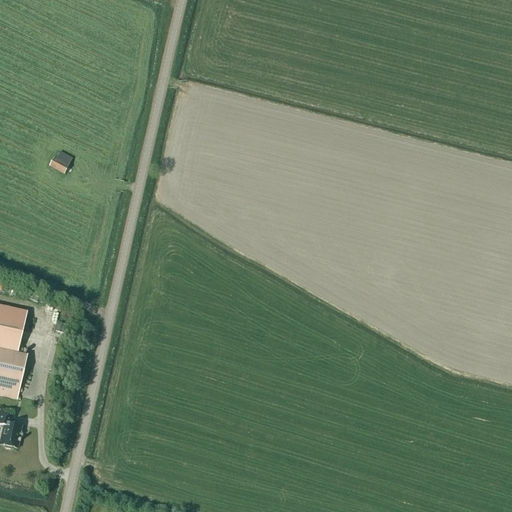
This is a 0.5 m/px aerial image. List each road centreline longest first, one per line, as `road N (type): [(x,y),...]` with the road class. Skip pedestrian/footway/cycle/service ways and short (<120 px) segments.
road 1 (tertiary): [(67,511),(182,0)]
road 2 (track): [(40,424),(50,321),(0,299)]
